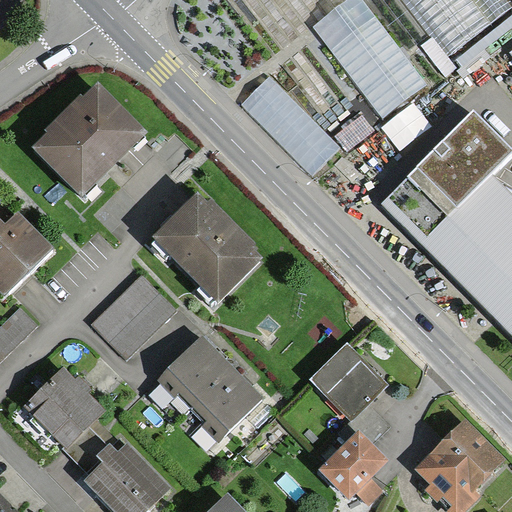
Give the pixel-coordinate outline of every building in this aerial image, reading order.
[(359,0),(316,34),(388,124),(431,91),(359,0)] [(511,7),(506,0),(407,0),(455,60),(511,16),(511,7)] [(426,52),(445,77),(457,67),(438,43),(426,52)] [(342,152),(270,79),(242,107),(314,179),(342,152)] [(104,93),(41,155),(90,204),(153,142),(104,93)] [(386,209),(511,335),(511,205),(491,184),(511,162),(511,160),(474,123),(386,209)] [(268,267),(204,206),(162,250),(225,311),(268,267)] [(0,213),(3,210),(0,207),(0,299),(11,310),(62,256),(23,220),(10,234),(0,224),(0,213)] [(178,315),(144,281),(93,331),(127,366),(178,315)] [(0,337),(0,373),(43,332),(25,313),(0,337)] [(195,411),(231,375),(203,347),(167,383),(195,411)] [(392,386),(352,347),(313,385),(353,425),(392,386)] [(68,372),(27,414),(71,456),(112,414),(68,372)] [(223,439),(259,403),(231,375),(195,411),(223,439)] [(509,463),(467,423),(417,475),(455,511),(471,511),(485,498),(480,493),(509,463)] [(392,463),(363,434),(322,476),(359,511),(370,511),(386,496),(372,483),(392,463)] [(158,511),(176,494),(127,446),(88,485),(115,511),(158,511)] [(18,511),(0,495),(0,511),(18,511)] [(246,511),(234,499),(221,511),(246,511)]
